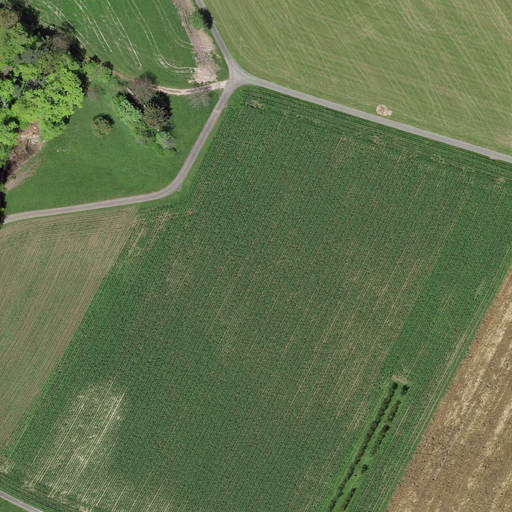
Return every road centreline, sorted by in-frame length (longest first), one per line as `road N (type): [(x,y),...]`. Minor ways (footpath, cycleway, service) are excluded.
road 1 (track): [(0,222),(165,192),(182,177),(240,76)]
road 2 (track): [(240,76),(511,160)]
road 3 (track): [(229,84),(188,93),(143,86),(0,19)]
road 4 (track): [(0,198),(70,139),(55,111)]
